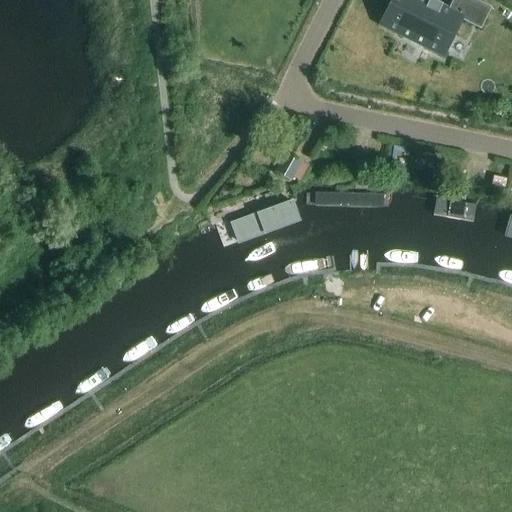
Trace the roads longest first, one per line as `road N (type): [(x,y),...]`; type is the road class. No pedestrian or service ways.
road 1 (residential): [(511,149),(286,100),(335,0)]
road 2 (track): [(511,336),(443,301),(373,293)]
